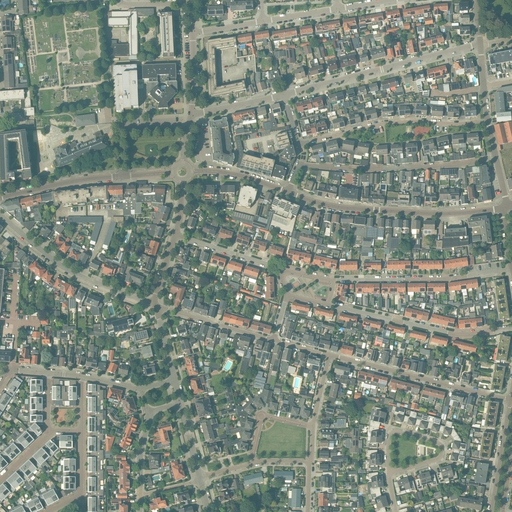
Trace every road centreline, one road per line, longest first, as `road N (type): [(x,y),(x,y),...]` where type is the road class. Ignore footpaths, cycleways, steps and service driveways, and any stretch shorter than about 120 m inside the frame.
road 1 (residential): [(288,193),(299,164),(370,168),(495,158)]
road 2 (unclassified): [(288,193),(346,209),(435,214),(502,207)]
road 3 (residential): [(284,94),(480,44)]
road 4 (residential): [(297,144),(384,123),(487,120)]
road 5 (residential): [(509,401),(328,355)]
road 6 (residential): [(511,328),(455,334),(329,305)]
road 7 (residential): [(154,305),(63,266),(0,215)]
road 8 (residential): [(511,269),(445,280),(334,279)]
road 9 (unclassified): [(0,197),(124,176)]
road 10 (residential): [(274,341),(154,305)]
